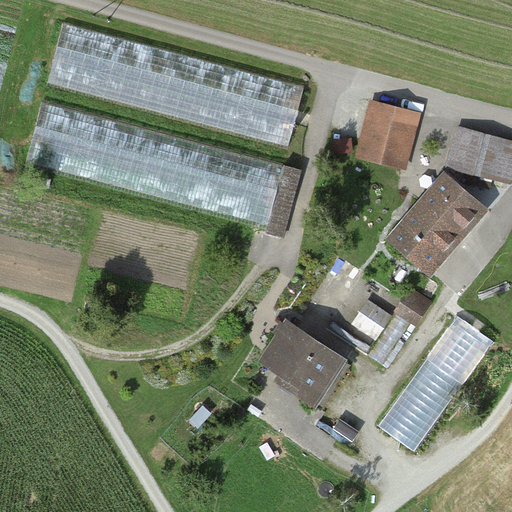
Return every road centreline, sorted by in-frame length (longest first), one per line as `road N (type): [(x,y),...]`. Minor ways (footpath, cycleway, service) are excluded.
road 1 (track): [(51,332),(127,358),(169,354),(208,334),(299,234),(338,78)]
road 2 (track): [(168,511),(66,344),(0,301)]
road 3 (track): [(511,399),(467,449),(387,511)]
